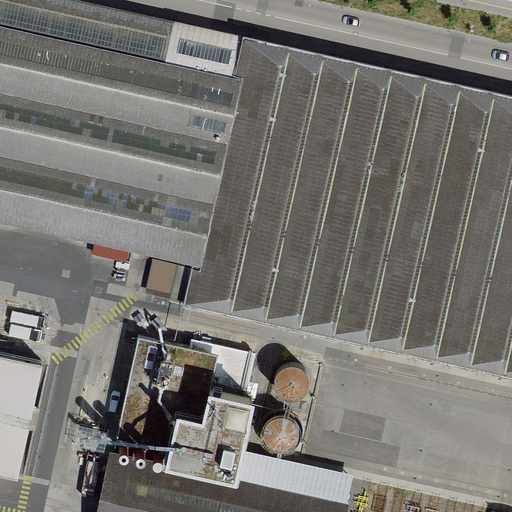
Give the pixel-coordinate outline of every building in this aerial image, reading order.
[(0,0),(0,216),(182,257),(180,265),(153,259),(146,291),(511,371),(511,95),(77,0),(0,0)] [(165,461),(109,449),(96,511),(95,511),(345,511),(347,505),(236,481),(242,450),(254,396),(243,394),(252,351),(193,338),(191,346),(139,335),(118,435),(169,446),(165,461)] [(0,468),(15,472),(40,363),(0,354),(0,468)] [(275,370),(273,379),(275,387),(281,394),(289,397),(297,396),(306,390),(310,380),(307,369),(300,362),(291,360),(282,363),(275,370)] [(264,424),(263,432),(266,441),(273,447),(283,448),(291,445),(297,437),(298,427),(293,419),(285,414),(276,414),(269,418),(264,424)] [(353,473),(242,450),(236,481),(347,505),(353,473)]
